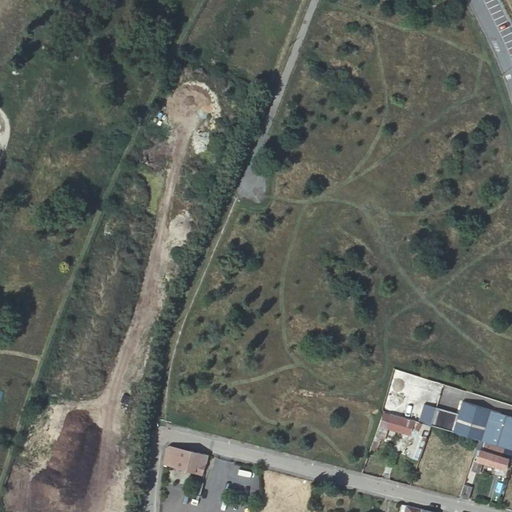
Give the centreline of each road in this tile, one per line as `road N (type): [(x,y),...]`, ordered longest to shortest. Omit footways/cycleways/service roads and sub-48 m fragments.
road 1 (residential): [(162,433),(178,309),(320,0)]
road 2 (residential): [(162,433),(476,511)]
